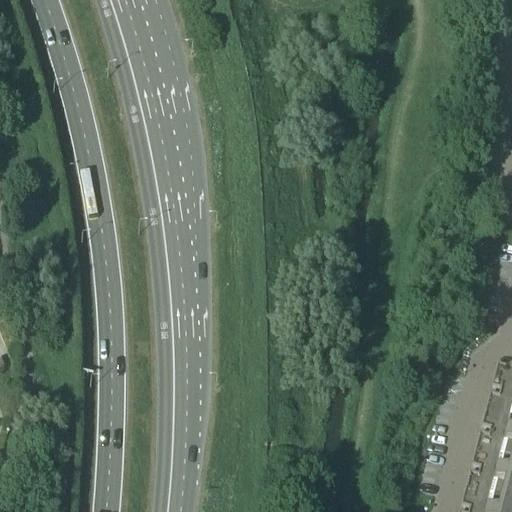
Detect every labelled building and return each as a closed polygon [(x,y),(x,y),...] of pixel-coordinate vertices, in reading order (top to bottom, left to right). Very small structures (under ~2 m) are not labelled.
[(494,379),(511,383),(511,371),(497,368),(494,379)] [(511,395),(511,383),(494,379),(491,390),(511,395)] [(486,408),(511,414),(511,409),(511,402),(489,397),(486,408)] [(508,425),(510,418),(511,414),(486,408),(484,419),(508,425)] [(505,436),(506,431),(508,425),(484,419),(481,429),(505,436)] [(501,453),(500,457),(511,460),(511,432),(506,431),(505,436),(505,438),(503,443),(501,453)] [(476,447),(501,453),(503,443),(479,436),(476,447)] [(498,464),(500,457),(501,453),(476,447),(473,458),(498,464)] [(507,502),(511,503),(511,460),(500,457),(498,464),(496,471),(495,475),(493,482),(490,493),(489,497),(507,502)] [(496,471),(498,464),(473,458),(471,469),(495,475),(496,471)] [(466,487),(490,493),(493,482),(469,476),(466,487)] [(487,504),(489,497),(490,493),(466,487),(463,498),(487,504)] [(511,511),(511,503),(507,502),(489,497),(487,504),(486,511),(485,511),(511,511)] [(485,511),(486,511),(487,504),(463,498),(460,509),(472,511),(485,511)]
